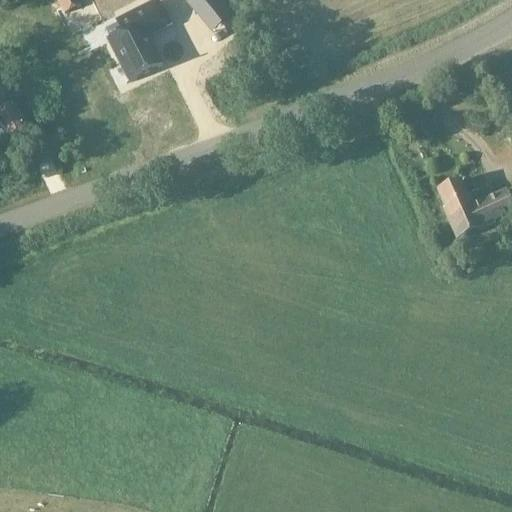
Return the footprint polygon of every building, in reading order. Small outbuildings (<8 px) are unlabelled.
[(55,0),(63,15),(81,7),(77,0),(55,0)] [(214,0),(183,0),(212,34),(230,19),(214,0)] [(156,5),(118,24),(123,35),(109,42),(130,83),(162,67),(146,36),(167,26),(166,25),(164,26),(154,7),(157,6),(156,5)] [(0,126),(9,143),(26,134),(11,105),(8,107),(0,90),(0,126)] [(116,143),(139,131),(117,91),(95,103),(116,143)] [(483,230),(511,218),(511,212),(504,192),(481,202),(477,193),(467,197),(460,181),(436,192),(443,210),(442,211),(455,243),(483,232),(483,230)] [(442,257),(446,271),(460,267),(455,252),(442,257)]
